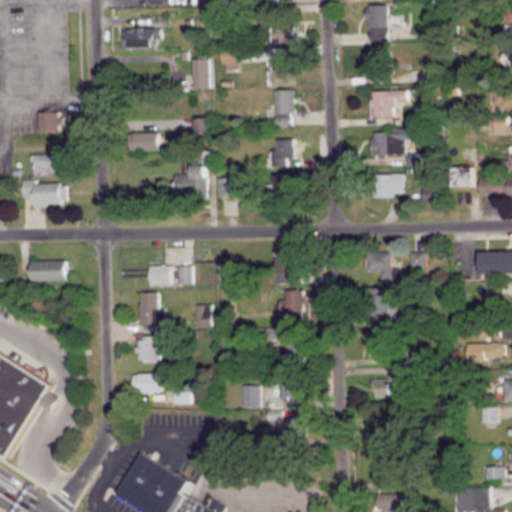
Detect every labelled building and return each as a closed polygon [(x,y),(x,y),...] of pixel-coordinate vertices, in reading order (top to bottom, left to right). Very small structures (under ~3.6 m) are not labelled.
[(390,40),(389,4),(369,4),(370,40),(390,40)] [(298,24),(270,23),(269,42),(297,43),(298,24)] [(163,27),(124,28),(124,47),(154,46),(154,37),(163,37),(163,27)] [(372,80),(386,80),(385,71),(378,71),(378,66),(388,66),(388,44),(372,44),(372,80)] [(238,47),(224,48),(224,69),(238,68),(238,47)] [(296,83),(296,53),(274,52),(273,82),(296,83)] [(195,87),(211,86),(211,57),(194,58),(195,87)] [(294,88),(276,89),(277,125),(295,125),(294,88)] [(511,107),(511,88),(494,89),(495,108),(511,107)] [(408,89),(372,90),(373,116),(395,115),(395,100),(408,99),(408,89)] [(40,111),(40,129),(62,129),(62,110),(40,111)] [(212,116),(197,117),(197,134),(212,134),(212,116)] [(511,123),(508,123),(508,116),(494,117),(494,133),(511,132),(511,123)] [(405,138),(411,138),(410,129),(373,130),(373,154),(406,153),(405,138)] [(160,131),(136,132),(136,150),(161,149),(160,131)] [(288,165),(288,157),(296,157),(295,138),(278,138),(278,149),(273,149),(273,165),(288,165)] [(408,164),(424,164),(424,151),(408,152),(408,164)] [(35,154),(36,171),(62,170),(62,153),(35,154)] [(176,173),(176,193),(208,193),(207,164),(192,165),(193,173),(176,173)] [(453,186),(473,186),(472,166),(453,166),(453,186)] [(277,193),(299,192),(299,172),(277,173),(277,193)] [(405,173),(376,172),(376,196),(395,197),(395,192),(404,192),(405,173)] [(219,177),(219,196),(238,195),(238,176),(219,177)] [(511,176),(480,176),(480,194),(511,193),(511,176)] [(36,195),(36,203),(68,202),(67,182),(36,183),(36,178),(23,179),(24,196),(36,195)] [(438,186),(423,186),(423,202),(438,201),(438,186)] [(276,282),(294,282),(294,274),(299,274),(300,249),(288,248),(287,257),(276,257),(276,282)] [(427,266),(427,250),(412,251),(412,267),(427,266)] [(511,250),(481,251),(482,272),(511,271),(511,250)] [(369,251),(369,270),(383,270),(383,278),(402,277),(401,267),(393,268),(393,251),(369,251)] [(32,259),(32,280),(67,279),(67,259),(32,259)] [(151,284),(172,283),(172,264),(151,264),(151,284)] [(193,264),(180,265),(180,283),(194,282),(193,264)] [(390,286),(375,287),(376,313),(396,313),(396,301),(390,301),(390,286)] [(304,289),(286,289),(286,299),(278,298),(277,320),(303,321),(304,289)] [(141,323),(165,322),(164,308),(159,308),(159,291),(141,291),(141,323)] [(198,326),(213,325),(212,303),(197,304),(198,326)] [(392,354),(391,329),(369,330),(370,355),(392,354)] [(305,359),(305,335),(288,336),(288,359),(305,359)] [(157,336),(138,336),(139,361),(161,360),(160,350),(157,351),(157,336)] [(469,358),(506,357),(505,341),(469,342),(469,358)] [(0,348),(0,449),(9,455),(42,402),(50,389),(54,383),(0,348)] [(164,372),(135,373),(135,391),(164,391),(164,372)] [(375,395),(391,395),(390,378),(375,378),(375,395)] [(302,396),(303,382),(284,382),(283,396),(302,396)] [(245,406),(262,406),(261,384),(244,384),(245,406)] [(42,402),(53,410),(62,397),(50,389),(42,402)] [(176,402),(192,402),(192,389),(176,389),(176,402)] [(498,421),(498,406),(482,406),(483,421),(498,421)] [(284,409),(269,409),(269,425),(284,425),(284,409)] [(375,426),(376,444),(406,443),(406,413),(390,413),(391,426),(375,426)] [(287,436),(308,437),(309,418),(288,417),(287,436)] [(115,491),(148,511),(221,511),(226,504),(216,498),(210,506),(183,490),(190,479),(142,449),(115,491)] [(384,473),(398,473),(398,460),(384,460),(384,473)] [(487,465),(487,477),(506,476),(506,465),(487,465)] [(458,487),(458,509),(492,508),(491,486),(458,487)] [(415,511),(415,491),(380,493),(380,511),(415,511)]
